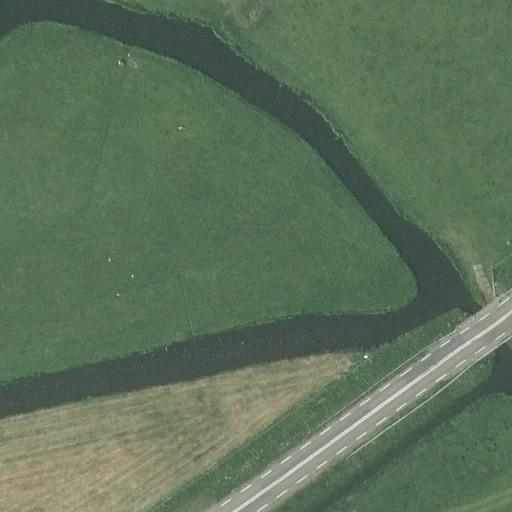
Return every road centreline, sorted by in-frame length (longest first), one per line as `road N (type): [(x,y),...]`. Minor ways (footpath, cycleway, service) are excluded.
road 1 (track): [(511,322),(372,151),(237,24),(194,0)]
road 2 (secondary): [(236,511),(511,311)]
